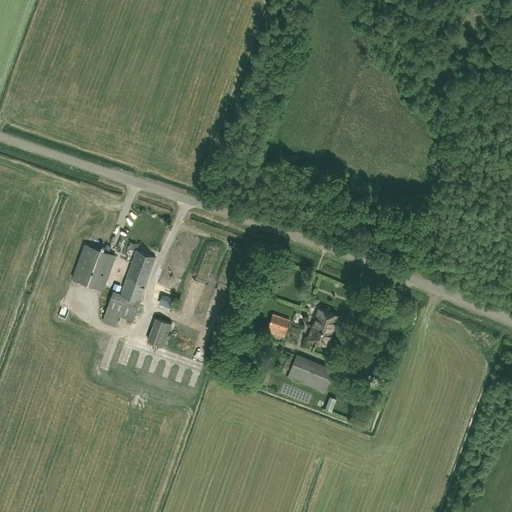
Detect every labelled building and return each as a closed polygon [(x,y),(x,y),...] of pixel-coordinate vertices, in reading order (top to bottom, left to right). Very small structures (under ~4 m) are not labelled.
[(86,244),(72,278),(103,290),(116,255),(86,244)] [(139,302),(155,258),(136,251),(120,295),(113,292),(102,321),(115,326),(119,316),(132,321),(140,302),(139,302)] [(175,289),(178,282),(170,279),(171,277),(160,273),(155,286),(166,289),(167,287),(175,289)] [(170,305),(172,298),(163,295),(160,301),(170,305)] [(308,339),(317,343),(327,346),(338,316),(319,309),(308,339)] [(290,321),(273,315),(269,325),(286,331),(290,321)] [(147,341),(147,342),(163,347),(171,325),(155,319),(147,341)] [(293,357),(284,353),(279,366),(289,369),(293,357)] [(302,356),(299,363),(329,375),(332,367),(302,356)] [(326,389),(331,376),(295,363),(290,376),(326,389)]
